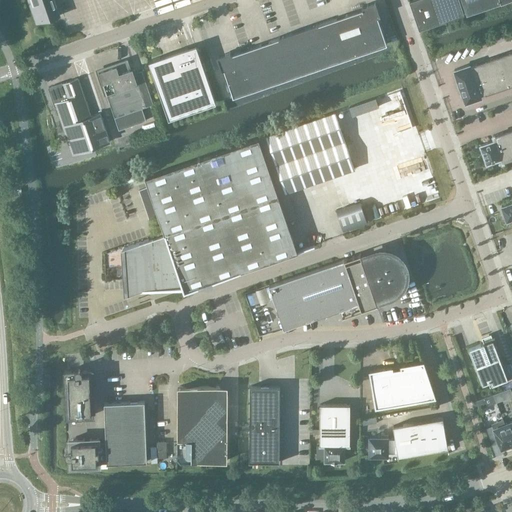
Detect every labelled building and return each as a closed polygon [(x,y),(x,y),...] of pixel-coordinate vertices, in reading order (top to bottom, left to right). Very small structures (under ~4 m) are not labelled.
[(28,0),(37,23),(60,15),(54,0),(28,0)] [(362,6),(232,53),(231,51),(219,56),(223,69),(225,68),(234,95),(386,41),(377,14),(379,13),(375,0),(362,5),(362,6)] [(464,14),(458,0),(413,0),(410,1),(419,30),(464,14)] [(501,3),(499,0),(461,0),(467,14),(501,3)] [(169,118),(216,102),(195,44),(149,61),(169,118)] [(511,84),(511,50),(475,64),(475,65),(470,66),(469,64),(455,69),(454,70),(454,71),(455,71),(459,82),(457,83),(460,90),(461,89),(465,101),(465,102),(467,102),(466,102),(481,97),(480,95),(485,93),(486,94),(511,84)] [(129,69),(126,62),(99,71),(119,129),(146,119),(143,107),(154,104),(142,70),(134,72),(133,68),(129,69)] [(91,116),(78,78),(61,84),(61,83),(48,87),(54,105),(56,105),(72,154),(110,141),(100,113),(91,116)] [(503,162),(511,158),(511,128),(494,135),(493,135),(494,140),(480,145),(487,163),(490,162),(491,164),(499,161),(498,159),(501,158),(502,162),(503,162)] [(297,250),(259,138),(145,177),(165,233),(124,247),(128,294),(146,287),(148,292),(155,291),(155,287),(183,286),(184,290),(315,246),(314,244),(297,250)] [(511,201),(501,206),(503,209),(500,210),(503,217),(505,216),(506,220),(511,217),(511,201)] [(335,211),(343,232),(350,229),(367,223),(360,202),(335,211)] [(359,301),(340,308),(343,315),(376,304),(378,303),(377,300),(390,295),(398,291),(403,284),(405,276),(405,266),(399,258),(394,254),(386,251),(376,252),(362,257),(361,253),(345,259),(359,301)] [(284,328),(340,308),(359,301),(345,259),(269,285),(284,328)] [(511,376),(511,365),(510,362),(503,365),(491,335),(482,339),(484,343),(481,344),(469,348),(483,384),(491,381),(492,384),(511,376)] [(376,406),(435,396),(423,361),(401,365),(402,368),(399,368),(399,365),(394,366),(395,369),(392,369),(392,366),(370,370),(376,406)] [(82,371),(82,369),(80,368),(79,367),(77,368),(75,369),(75,371),(66,372),(67,416),(94,415),(92,385),(94,385),(94,379),(92,379),(92,371),(82,371)] [(227,459),(228,397),(218,386),(180,385),(178,387),(177,444),(177,462),(193,461),(225,461),(227,459)] [(279,460),(280,386),(250,386),(249,460),(249,461),(278,461),(278,462),(279,462),(279,461),(282,461),(282,460),(279,460)] [(511,392),(510,388),(493,395),(496,402),(511,395),(511,392)] [(106,443),(107,463),(147,461),(144,401),(104,403),(106,443)] [(345,460),(344,445),(350,445),(350,444),(350,404),(319,404),(318,444),(318,445),(324,445),(324,460),(345,460)] [(395,439),(398,453),(398,456),(448,447),(443,417),(432,419),(433,423),(413,422),(393,426),(395,439)] [(506,449),(511,446),(511,442),(505,424),(503,419),(492,423),(493,427),(487,429),(493,444),(499,442),(501,448),(505,447),(506,449)] [(398,453),(395,439),(388,438),(388,437),(370,437),(370,455),(388,455),(388,452),(398,453)] [(107,463),(106,443),(99,443),(99,439),(69,440),(69,450),(67,450),(66,451),(66,453),(66,455),(68,456),(70,457),(70,466),(100,465),(100,463),(107,463)] [(166,441),(157,441),(157,446),(157,457),(166,457),(166,441)]
